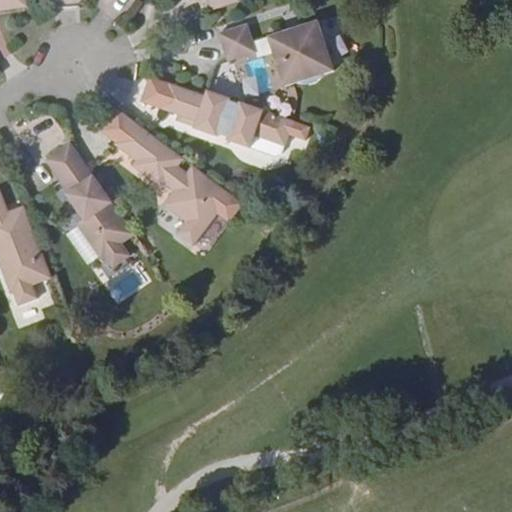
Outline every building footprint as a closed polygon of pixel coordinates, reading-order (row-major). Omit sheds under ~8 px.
[(0,0),(0,11),(26,8),(25,0),(0,0)] [(239,2),(238,0),(206,0),(210,10),(239,2)] [(333,73),(317,23),(268,39),(284,89),(333,73)] [(256,54),(247,26),(218,36),(227,64),(256,54)] [(317,130),(300,124),(255,109),(235,102),(171,79),(162,105),(160,110),(168,113),(197,123),(195,128),(194,131),(218,139),(222,130),(231,134),(229,142),(253,151),(281,160),(287,157),(290,149),(291,150),(295,137),(312,143),(317,130)] [(242,206),(231,197),(195,169),(193,168),(187,175),(177,168),(183,161),(181,158),(132,121),(118,110),(100,133),(115,145),(114,146),(137,163),(132,168),(162,190),(165,186),(173,193),(163,206),(185,222),(176,235),(193,247),(217,215),(229,225),(242,206)] [(197,123),(168,113),(165,118),(195,128),(197,123)] [(231,134),(222,130),(218,139),(229,142),(231,134)] [(120,244),(133,235),(69,143),(46,162),(69,194),(65,196),(78,215),(81,212),(87,219),(77,226),(100,260),(103,257),(111,269),(129,257),(120,244)] [(111,189),(104,194),(115,210),(122,205),(111,189)] [(32,286),(50,280),(23,207),(7,214),(0,194),(0,244),(2,244),(4,250),(0,251),(0,268),(10,296),(12,294),(17,307),(36,300),(32,286)] [(38,304),(36,300),(17,307),(18,312),(24,316),(29,317),(35,315),(38,310),(38,304)]
